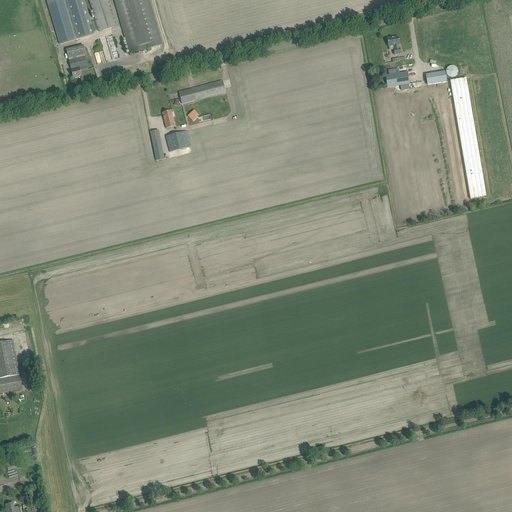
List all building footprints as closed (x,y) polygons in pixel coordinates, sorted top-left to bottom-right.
[(83,0),(47,0),(61,45),(94,35),(93,32),(98,30),(95,21),(90,23),(83,0)] [(117,26),(115,21),(108,0),(88,0),(95,21),(98,30),(99,30),(99,32),(117,26)] [(114,0),(130,54),(163,45),(149,0),(114,0)] [(393,49),(394,55),(401,54),(400,48),(399,45),(400,45),(398,37),(387,39),(388,47),(393,46),(394,49),(393,49)] [(94,53),(97,64),(102,63),(102,60),(106,59),(103,50),(94,53)] [(79,69),(77,60),(79,59),(78,55),(68,57),(69,62),(74,61),(76,70),(71,71),(73,78),(81,76),(80,69),(79,69)] [(458,74),(458,73),(458,72),(458,70),(457,69),(456,68),(455,67),(453,66),(452,66),(450,66),(449,67),(448,68),(447,69),(446,71),(446,72),(446,74),(447,75),(448,77),(449,78),(451,78),(452,78),(454,78),(455,77),(456,76),(457,75),(458,74)] [(409,84),(408,72),(385,76),(387,88),(400,86),(401,90),(409,89),(408,84),(409,84)] [(436,84),(447,82),(445,72),(426,75),(427,85),(436,84)] [(466,78),(450,81),(470,199),(486,197),(466,78)] [(179,92),(182,104),(226,93),(223,81),(179,92)] [(186,115),(189,124),(236,112),(234,103),(186,115)] [(162,113),(166,129),(175,127),(171,111),(162,113)] [(150,132),(153,144),(161,142),(158,131),(150,132)] [(166,137),(170,152),(189,147),(185,132),(166,137)] [(23,390),(14,341),(0,343),(0,394),(8,393),(9,394),(22,392),(22,390),(23,390)] [(7,465),(8,471),(18,468),(17,462),(7,465)] [(5,505),(6,510),(8,510),(8,511),(19,511),(18,507),(14,508),(13,503),(5,505)]
